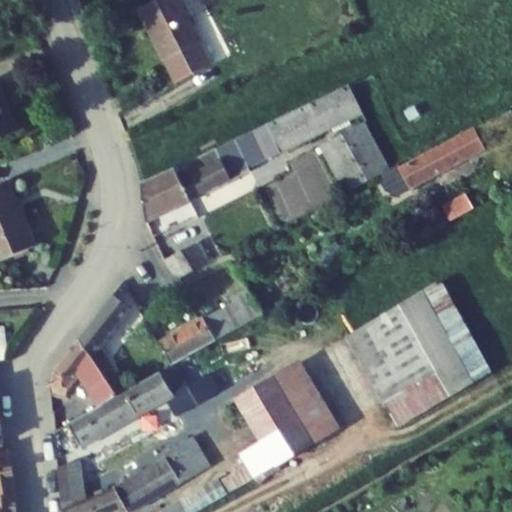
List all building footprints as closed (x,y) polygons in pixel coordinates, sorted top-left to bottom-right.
[(152,28),(149,30),(176,83),(212,64),(190,20),(179,0),(156,0),(141,8),(152,28)] [(179,0),(190,20),(204,12),(197,0),(179,0)] [(141,8),(138,9),(149,30),(152,28),(141,8)] [(249,168),(362,112),(350,84),(175,168),(190,201),(250,171),(249,168)] [(0,97),(3,96),(0,89),(0,138),(14,133),(0,98),(0,97)] [(400,168),(411,189),(486,149),(481,139),(511,123),(511,109),(475,128),(401,167),(400,168)] [(369,131),(365,122),(322,146),(327,155),(369,131)] [(327,155),(347,192),(383,173),(390,169),(369,131),(327,155)] [(400,168),(401,167),(399,164),(390,169),(383,173),(385,177),(384,181),(388,189),(393,190),(395,193),(399,195),(411,189),(400,168)] [(142,183),(147,223),(188,202),(190,201),(175,168),(142,183)] [(275,216),(314,199),(302,173),(264,190),(275,216)] [(0,261),(35,247),(8,182),(0,185),(0,261)] [(444,208),(451,221),(475,208),(467,194),(444,208)] [(426,217),(434,231),(451,221),(444,208),(426,217)] [(179,279),(210,262),(199,241),(165,260),(179,279)] [(348,313),(327,278),(315,285),(335,321),(348,313)] [(437,373),(479,348),(442,280),(399,305),(437,373)] [(264,314),(248,289),(230,299),(233,303),(159,344),(172,366),(174,365),(264,314)] [(107,360),(108,359),(102,349),(132,310),(113,295),(80,339),(98,366),(107,360)] [(346,336),(384,404),(409,389),(437,373),(399,305),(346,336)] [(80,375),(100,407),(117,397),(104,376),(98,366),(80,339),(55,370),(50,385),(69,389),(80,375)] [(493,372),(479,348),(437,373),(451,397),(493,372)] [(104,376),(113,370),(107,360),(98,366),(104,376)] [(236,400),(260,441),(276,466),(339,430),(299,362),(236,400)] [(210,372),(186,386),(174,365),(172,366),(160,372),(173,393),(165,398),(176,417),(220,391),(210,372)] [(158,402),(165,398),(173,393),(160,372),(117,397),(100,407),(68,424),(81,447),(158,402)] [(424,414),(451,397),(437,373),(409,389),(424,414)] [(52,403),(70,401),(69,389),(50,385),(52,403)] [(399,429),(424,414),(409,389),(384,404),(399,429)] [(127,510),(128,511),(132,511),(195,476),(211,467),(193,436),(163,454),(166,457),(115,487),(127,510)] [(276,466),(260,441),(239,455),(246,467),(221,481),(219,479),(202,489),(210,505),(229,494),(254,479),(276,466)] [(0,511),(17,511),(16,494),(8,451),(4,452),(0,452),(0,511)] [(86,501),(80,460),(57,468),(62,511),(86,501)] [(86,501),(62,511),(123,511),(127,510),(115,487),(86,501)] [(197,511),(210,505),(202,489),(162,511),(197,511)]
